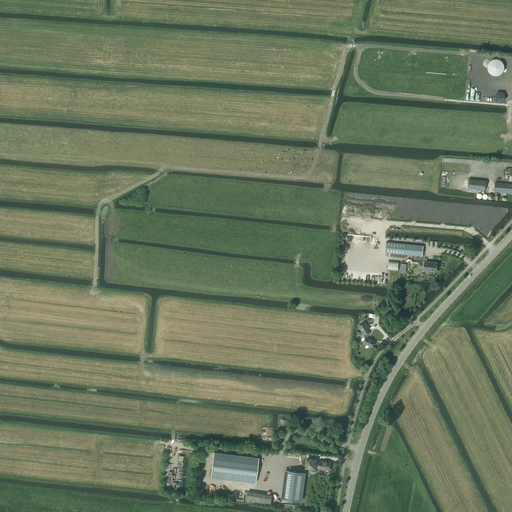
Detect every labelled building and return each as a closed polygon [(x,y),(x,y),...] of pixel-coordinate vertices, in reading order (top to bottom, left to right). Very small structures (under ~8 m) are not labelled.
[(504,70),(504,68),(504,65),(502,63),(501,61),(498,60),(496,59),(493,60),(491,61),(489,63),(488,65),(487,68),(488,70),(489,73),(491,74),(493,76),(496,76),(498,76),(501,74),(502,73),(504,70)] [(485,191),(486,181),(469,179),(468,189),(485,191)] [(511,193),(511,184),(495,183),(494,192),(511,193)] [(387,242),(386,253),(391,254),(391,257),(405,259),(405,255),(411,256),(411,258),(413,258),(413,256),(422,257),(423,246),(387,242)] [(398,262),(389,261),(388,270),(389,270),(395,271),(397,271),(398,262)] [(436,272),(437,262),(425,261),(424,271),(436,272)] [(372,347),(375,342),(367,338),(370,333),(369,333),(371,331),(365,322),(358,327),(364,336),(361,342),(363,342),(363,343),(372,347)] [(213,452),(210,477),(255,483),(258,458),(213,452)] [(315,467),(318,467),(319,463),(316,462),(316,460),(307,459),(306,468),(315,469),(315,467)] [(330,471),(331,462),(319,461),(319,463),(318,467),(318,470),(330,471)] [(286,471),(282,498),(301,501),(304,473),(286,471)] [(271,506),(272,496),(248,492),(246,502),(271,506)]
